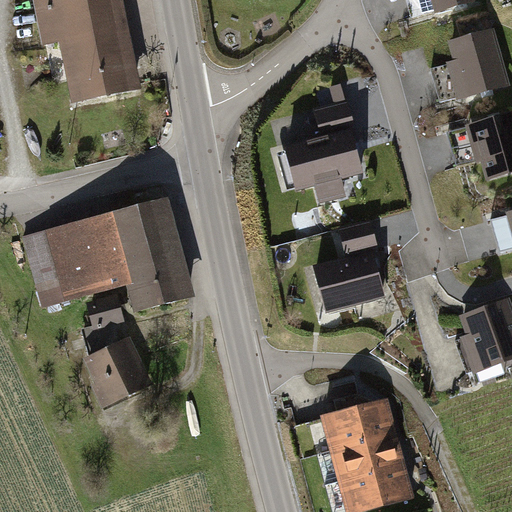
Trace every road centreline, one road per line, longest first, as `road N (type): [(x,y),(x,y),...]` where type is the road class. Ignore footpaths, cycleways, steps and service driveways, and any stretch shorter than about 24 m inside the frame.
road 1 (tertiary): [(282,511),(203,158)]
road 2 (track): [(247,371),(362,363),(403,387),(429,418),(472,511)]
road 3 (residential): [(444,270),(390,80),(364,38),(335,12)]
road 4 (unclassified): [(203,158),(0,206)]
road 5 (residential): [(195,108),(259,81),(335,12)]
